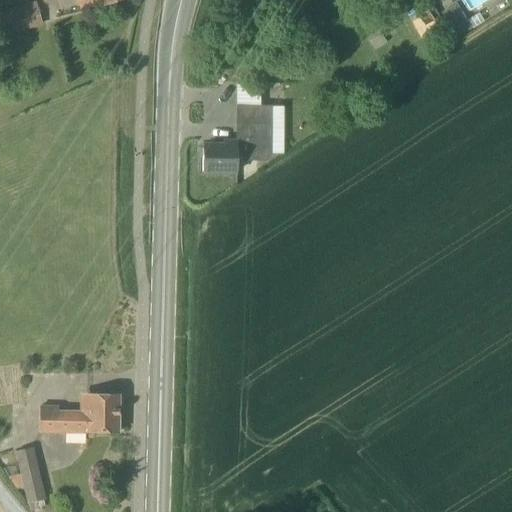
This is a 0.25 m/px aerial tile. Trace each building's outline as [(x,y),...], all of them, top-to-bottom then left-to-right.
[(77,0),(81,12),(124,0),(77,0)] [(0,37),(41,26),(34,2),(0,11),(0,37)] [(457,6),(441,15),(456,39),(471,29),(457,6)] [(270,107),(251,107),(237,107),(237,143),(223,143),(223,146),(203,146),(202,173),(237,173),(237,157),(244,157),(247,160),(264,160),(269,155),(270,107)] [(118,433),(119,396),(87,395),(79,395),(79,411),(58,411),(58,406),(39,406),(39,432),(70,432),(118,433)] [(45,500),(33,448),(15,453),(20,475),(8,477),(17,489),(23,488),(27,504),(45,500)]
